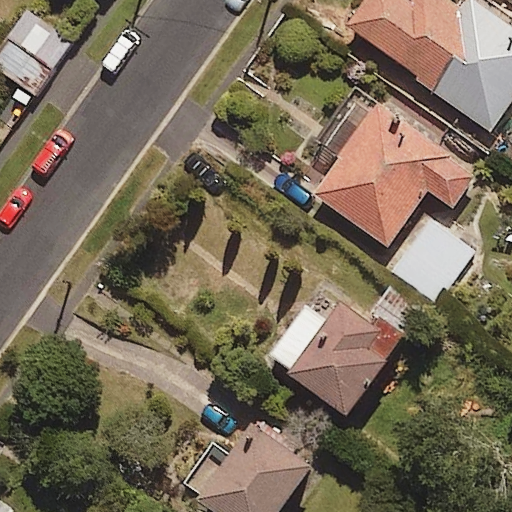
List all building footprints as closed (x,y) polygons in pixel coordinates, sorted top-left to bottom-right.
[(418,0),(412,9),(398,0),(373,0),(351,33),(491,136),(511,105),(511,32),(470,4),(461,17),(436,0),(418,0)] [(71,47),(27,17),(0,56),(0,75),(35,100),(71,47)] [(475,186),(365,105),(329,154),(343,165),(316,202),(388,254),(430,197),(454,215),(475,186)] [(439,212),(394,276),(441,308),(485,244),(439,212)] [(308,310),(271,364),(291,378),(289,382),(350,424),(401,350),(343,310),(332,327),(308,310)] [(286,511),(315,473),(257,431),(237,458),(214,441),(178,491),(207,511),(286,511)]
